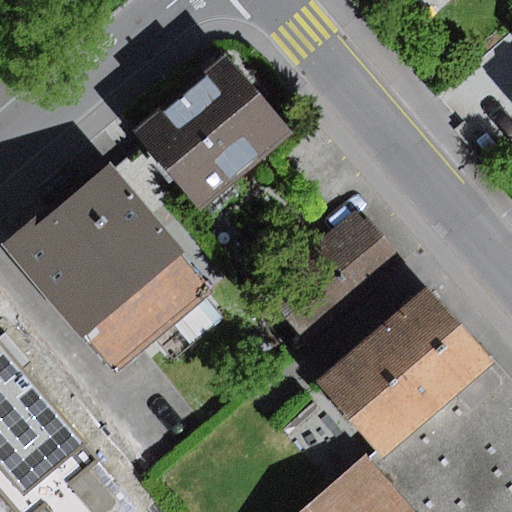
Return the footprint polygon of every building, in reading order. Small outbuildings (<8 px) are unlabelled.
[(180,189),(199,212),(292,134),(227,56),(133,134),(141,143),(180,189)] [(141,143),(114,166),(153,212),(180,189),(141,143)] [(64,195),(5,245),(117,377),(220,289),(153,212),(114,166),(71,203),(64,195)] [(352,212),(268,285),(309,331),(397,254),(368,221),(363,225),(352,212)] [(511,511),(511,381),(430,286),(322,384),(375,450),(370,456),(417,511),(511,511)] [(0,378),(27,356),(0,324),(0,378)] [(0,393),(0,394),(23,421),(47,401),(24,373),(0,393)] [(0,511),(143,511),(47,401),(23,421),(16,427),(40,454),(0,489),(0,511)] [(417,511),(370,456),(303,511),(417,511)]
